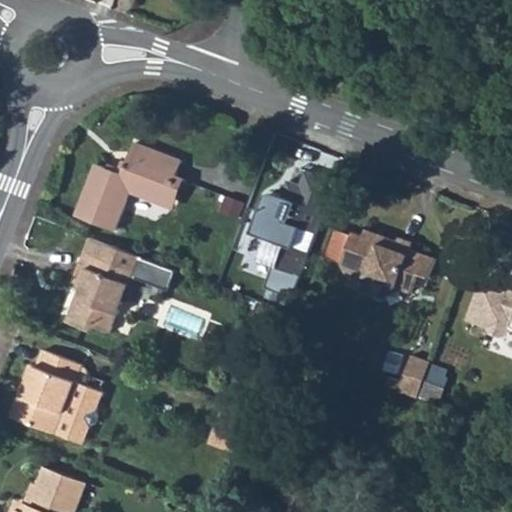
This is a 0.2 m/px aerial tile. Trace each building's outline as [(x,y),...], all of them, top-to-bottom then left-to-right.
[(133,191),(150,198),(154,189),(170,196),(178,178),(184,161),(137,143),(125,174),(100,164),(90,190),(80,216),(117,230),(133,191)] [(338,178),(314,170),(309,184),(296,179),(291,195),(283,192),(281,191),(279,192),(277,192),(275,194),(274,196),(261,232),(276,237),(267,259),(282,264),(274,286),(296,294),(338,178)] [(154,189),(150,198),(176,207),(186,182),(178,178),(170,196),(154,189)] [(366,231),(356,227),(355,230),(337,224),(327,252),(345,258),(350,269),(360,263),(370,267),(367,275),(363,287),(382,294),(385,285),(387,278),(414,288),(417,278),(421,269),(432,273),(439,254),(414,245),(416,238),(402,233),(401,236),(398,244),(383,239),(386,230),(369,224),(366,231)] [(398,244),(401,236),(386,230),(383,239),(398,244)] [(88,253),(137,272),(143,257),(141,256),(95,238),(88,253)] [(80,297),(73,317),(113,333),(126,300),(130,302),(139,279),(172,292),(180,271),(143,257),(137,272),(88,253),(76,282),(85,285),(89,287),(84,298),(80,297)] [(360,263),(350,269),(367,275),(370,267),(360,263)] [(421,269),(417,278),(429,283),(432,273),(421,269)] [(387,278),(385,285),(411,295),(414,288),(387,278)] [(511,287),(487,278),(473,316),(492,323),(495,329),(503,332),(510,329),(511,325),(511,324),(511,287)] [(85,285),(80,297),(84,298),(89,287),(85,285)] [(28,395),(23,393),(15,415),(88,444),(95,426),(101,423),(103,418),(101,411),(108,393),(84,383),(86,381),(89,378),(91,374),(91,370),(90,368),(85,365),(45,349),(39,365),(28,395)] [(392,373),(389,382),(420,394),(433,358),(414,351),(404,377),(392,373)] [(34,363),(23,393),(28,395),(39,365),(34,363)] [(244,377),(234,401),(251,408),(261,384),(244,377)] [(238,454),(253,412),(225,401),(209,443),(238,454)] [(27,511),(20,509),(19,511),(69,511),(70,511),(71,511),(78,511),(90,482),(48,467),(41,484),(30,511),(27,511)] [(12,511),(19,511),(20,509),(27,511),(30,511),(41,484),(35,482),(27,501),(18,498),(12,511)]
